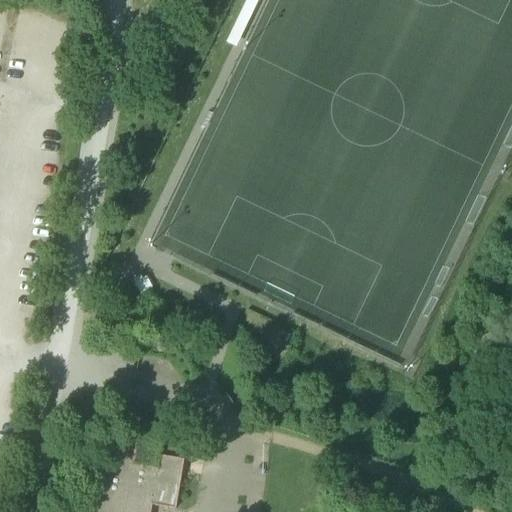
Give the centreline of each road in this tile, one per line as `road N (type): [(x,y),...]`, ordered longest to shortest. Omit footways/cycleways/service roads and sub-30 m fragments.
road 1 (unclassified): [(112,0),(80,279),(40,511)]
road 2 (track): [(511,316),(484,353),(474,383),(482,430),(511,466)]
